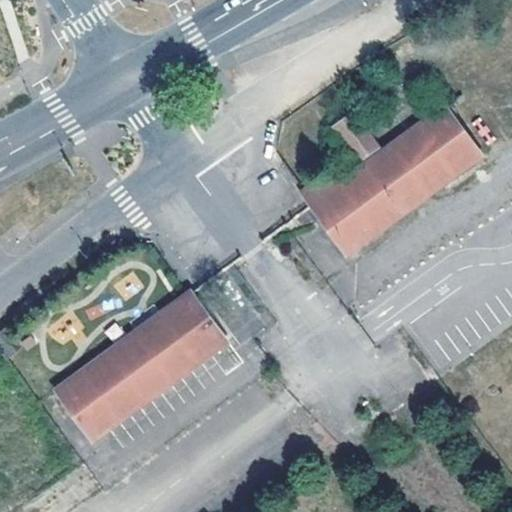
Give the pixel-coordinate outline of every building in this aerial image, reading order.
[(457,99),(325,195),(360,243),(492,147),(457,99)] [(366,107),(347,120),(371,154),(390,141),(366,107)] [(226,336),(191,289),(61,384),(95,432),(226,336)] [(36,335),(23,316),(6,331),(19,348),(36,335)] [(0,346),(0,366),(10,359),(0,346)] [(81,465),(11,511),(69,511),(100,492),(81,465)]
